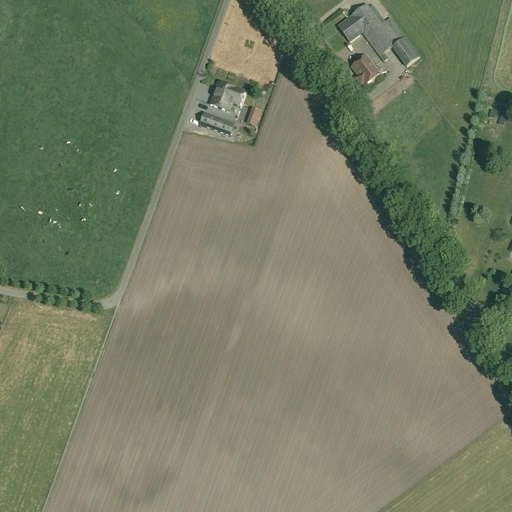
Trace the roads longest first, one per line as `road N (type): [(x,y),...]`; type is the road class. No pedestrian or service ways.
road 1 (unclassified): [(511,372),(272,0)]
road 2 (unclassified): [(0,291),(93,305),(120,294),(227,0)]
